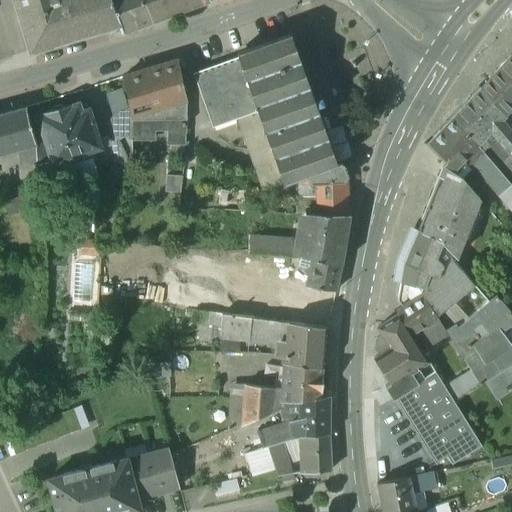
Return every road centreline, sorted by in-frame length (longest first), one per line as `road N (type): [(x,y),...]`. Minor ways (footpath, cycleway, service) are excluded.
road 1 (secondary): [(357,495),(350,357),(358,295),(379,189),(441,60)]
road 2 (residential): [(279,0),(0,83)]
